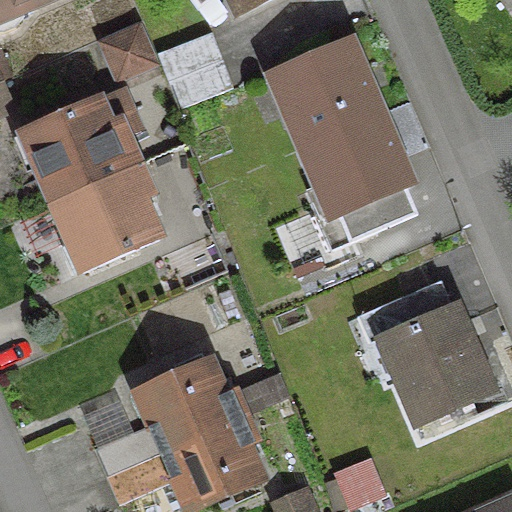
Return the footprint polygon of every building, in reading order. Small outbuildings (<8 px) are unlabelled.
[(17,20),(14,13),(46,0),(0,0),(0,33),(8,29),(17,20)] [(224,0),(233,16),(267,0),(224,0)] [(112,83),(149,66),(133,30),(96,46),(112,83)] [(217,63),(206,35),(151,57),(162,84),(217,63)] [(372,117),(342,46),(268,77),(298,148),(372,117)] [(227,90),(217,63),(162,84),(173,111),(227,90)] [(46,207),(47,206),(135,168),(136,168),(123,137),(133,133),(116,95),(93,105),(92,103),(15,136),(46,207)] [(402,188),(372,117),(298,148),(328,219),(340,214),(352,243),(410,219),(398,190),(402,188)] [(148,198),(135,168),(47,206),(78,275),(153,242),(136,204),(148,198)] [(413,427),(486,395),(449,310),(440,314),(429,288),(379,309),(391,335),(376,341),(413,427)] [(220,399),(205,364),(130,395),(144,428),(89,452),(101,480),(156,456),(242,418),(231,395),(220,399)] [(242,418),(156,456),(101,480),(113,507),(169,483),(181,511),(189,511),(257,483),(241,447),(252,442),(242,418)] [(354,511),(356,511),(396,499),(383,463),(342,476),(354,511)] [(303,511),(295,494),(267,506),(269,511),(303,511)] [(511,511),(511,506),(510,501),(483,511),(511,511)]
